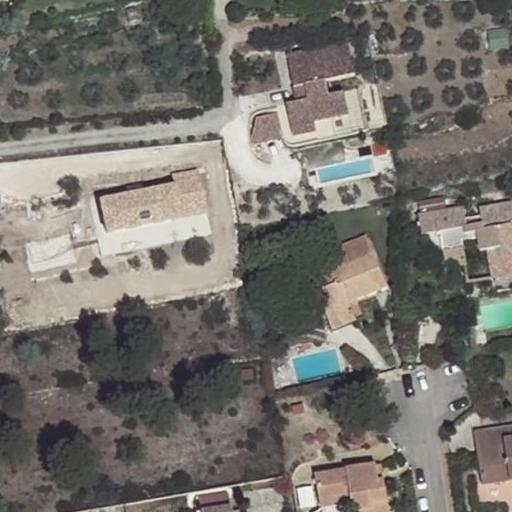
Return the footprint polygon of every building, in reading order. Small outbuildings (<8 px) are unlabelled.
[(353,75),(345,42),(285,55),(292,88),(303,86),(306,100),(295,102),(285,106),(290,127),(292,137),(314,132),(313,123),(347,114),(342,92),(327,95),(323,81),(353,75)] [(295,102),(306,100),(303,86),(292,88),(295,102)] [(256,141),(282,140),(282,114),(255,115),(256,141)] [(463,242),(479,239),(486,238),(488,254),(491,270),(511,265),(511,204),(481,209),(482,218),(466,221),(464,209),(421,217),(424,237),(441,234),(448,269),(468,265),(463,242)] [(322,277),(311,282),(317,296),(329,324),(352,314),(348,304),(356,301),(387,288),(365,238),(314,260),(322,277)] [(486,238),(479,239),(481,254),(488,254),(486,238)] [(511,277),(511,265),(491,270),(493,281),(511,277)] [(317,296),(311,282),(296,288),(302,302),(317,296)] [(364,320),(356,301),(348,304),(352,314),(329,324),(332,334),(364,320)] [(511,429),(477,435),(481,454),(478,454),(483,488),(511,483),(511,429)] [(317,476),(321,500),(351,496),(353,505),(354,511),(390,511),(386,484),(382,484),(379,465),(317,476)] [(199,498),(201,511),(230,506),(228,492),(199,498)] [(351,496),(321,500),(323,510),(353,505),(351,496)]
